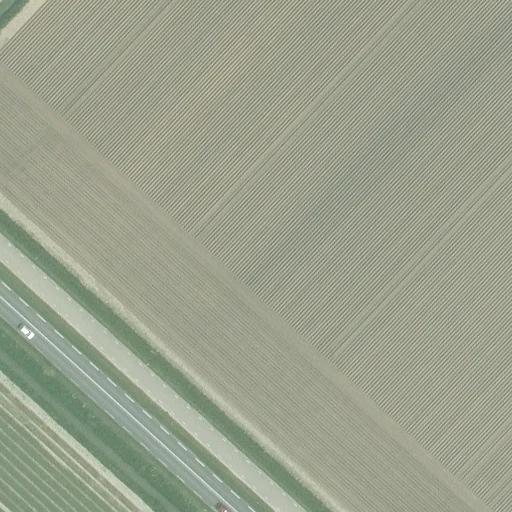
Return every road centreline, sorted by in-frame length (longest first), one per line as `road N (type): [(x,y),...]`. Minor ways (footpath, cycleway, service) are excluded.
road 1 (unclassified): [(290,511),(0,247)]
road 2 (primary): [(236,511),(0,297)]
